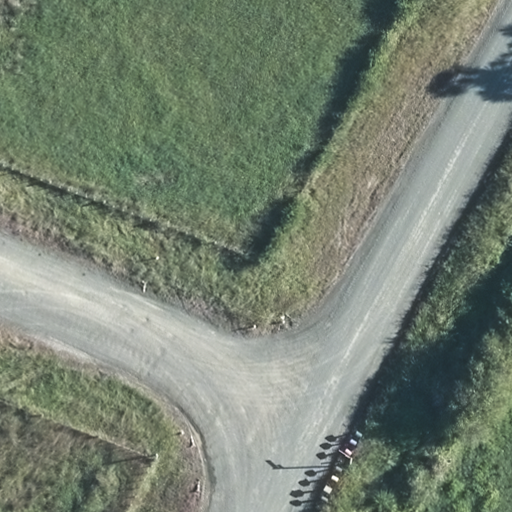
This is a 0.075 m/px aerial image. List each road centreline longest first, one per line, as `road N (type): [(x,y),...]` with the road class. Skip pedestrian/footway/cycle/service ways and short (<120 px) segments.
road 1 (unclassified): [(306,418),(511,44)]
road 2 (unclassified): [(0,282),(306,418)]
